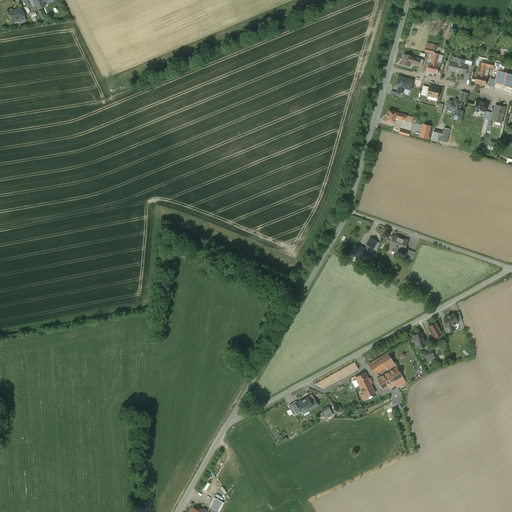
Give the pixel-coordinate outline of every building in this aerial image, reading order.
[(42,0),(37,0),(34,1),(35,4),(37,9),(45,6),(44,2),(43,2),(42,0)] [(21,8),(8,14),(11,22),(25,17),(21,8)] [(412,57),(404,55),(401,64),(409,67),(410,63),(418,65),(420,59),(412,57)] [(434,65),(429,64),(427,72),(437,74),(439,66),(440,66),(441,63),(437,63),(439,58),(435,57),(434,65)] [(458,63),(450,61),(448,70),(455,72),(455,71),(466,74),(467,72),(470,73),(470,71),(467,71),(468,66),(464,65),(465,60),(459,59),(458,63)] [(479,71),(475,83),(485,86),(488,77),(485,76),(486,71),(481,69),(480,72),(479,71)] [(496,83),(511,86),(511,72),(499,70),(496,83)] [(406,79),(398,76),(395,86),(404,88),(405,83),(412,85),(413,81),(406,79)] [(440,88),(430,86),(428,96),(438,98),(438,97),(439,97),(439,96),(438,96),(440,88)] [(458,100),(458,102),(450,100),(447,110),(456,112),(455,115),(456,115),(455,119),(461,121),(464,111),(461,111),(463,101),(458,100)] [(487,103),(477,101),(476,101),(475,111),(479,112),(479,110),(485,112),(487,103)] [(437,107),(440,107),(438,111),(443,112),(445,104),(438,102),(437,107)] [(505,108),(497,106),(495,114),(494,113),(492,120),(496,121),(496,120),(502,121),(505,108)] [(406,115),(388,110),(385,120),(394,123),(395,118),(405,121),(406,115)] [(433,139),(449,142),(452,129),(445,127),(444,131),(436,129),(433,139)] [(408,240),(393,236),(389,247),(393,248),(392,251),(399,253),(399,250),(404,252),(408,240)] [(377,242),(370,238),(366,245),(373,249),(377,242)] [(364,249),(357,245),(351,255),(359,259),(362,252),(364,249)] [(414,259),(416,251),(409,249),(408,257),(414,259)] [(362,252),(359,259),(368,263),(371,257),(362,252)] [(453,315),(457,322),(457,323),(462,321),(459,312),(453,315)] [(453,314),(450,315),(447,316),(448,317),(444,319),(445,320),(444,321),(443,322),(445,328),(448,327),(449,331),(455,330),(454,326),(455,323),(457,322),(453,315),(453,314)] [(436,323),(428,327),(433,337),(433,336),(434,338),(438,336),(437,334),(441,332),(436,323)] [(422,333),(412,336),(415,344),(415,345),(416,348),(416,349),(417,349),(426,346),(422,333)] [(426,351),(428,361),(436,359),(434,349),(426,351)] [(368,365),(374,375),(386,368),(387,371),(395,366),(387,353),(368,365)] [(315,384),(323,388),(358,369),(354,362),(315,384)] [(396,368),(377,380),(383,389),(402,377),(396,368)] [(353,379),(356,384),(368,379),(365,373),(353,379)] [(375,393),(368,379),(356,384),(358,388),(360,387),(365,398),(375,393)] [(308,397),(297,403),(303,414),(318,406),(314,399),(310,401),(308,397)] [(322,409),(327,418),(335,414),(331,405),(322,409)] [(231,455),(237,463),(241,460),(236,452),(231,455)] [(223,490),(221,488),(218,493),(224,497),(228,490),(224,488),(223,490)] [(224,503),(214,497),(209,506),(216,510),(219,511),(224,503)]
